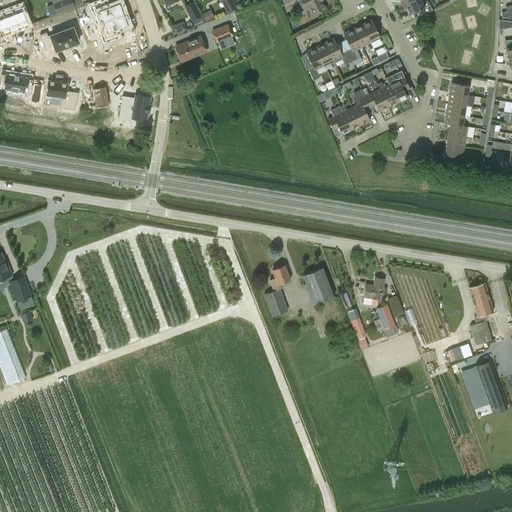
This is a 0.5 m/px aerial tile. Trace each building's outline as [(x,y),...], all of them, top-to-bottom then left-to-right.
[(53,4),(47,7),(50,16),(57,13),(57,14),(75,7),(71,0),(61,0),(53,3),(53,4)] [(219,0),(227,13),(237,8),(232,0),(219,0)] [(323,1),(322,0),(299,0),(305,10),(308,9),(311,16),(326,8),(323,1)] [(417,17),(425,13),(432,10),(427,0),(426,0),(422,2),(420,0),(411,0),(403,4),(409,15),(414,12),(417,17)] [(105,1),(91,7),(94,13),(98,12),(103,22),(124,14),(120,3),(107,7),(105,1)] [(201,17),(193,1),(184,6),(191,21),(201,17)] [(20,6),(11,10),(18,28),(27,25),(20,6)] [(11,10),(2,13),(8,32),(18,28),(11,10)] [(2,13),(0,13),(0,34),(8,32),(2,13)] [(107,33),(102,35),(105,42),(118,37),(116,31),(128,26),(124,14),(103,22),(107,33)] [(362,24),(374,47),(380,44),(381,42),(379,38),(380,37),(372,19),(362,24)] [(511,27),(511,21),(499,19),(498,29),(511,27)] [(183,21),(170,26),(173,34),(186,29),(183,21)] [(211,31),(216,42),(218,41),(233,35),(228,24),(211,31)] [(369,50),(374,47),(362,24),(353,28),(362,46),(366,44),(369,50)] [(46,32),(39,35),(45,49),(51,46),(51,45),(54,44),(56,49),(79,41),(73,26),(47,36),(46,32)] [(362,46),(353,28),(344,33),(347,39),(341,41),(351,61),(360,57),(356,49),(362,46)] [(200,36),(175,47),(181,62),(206,51),(200,36)] [(325,42),(333,60),(341,56),(345,64),(351,61),(341,41),(337,43),(334,37),(325,42)] [(511,39),(503,41),(505,53),(506,53),(508,65),(511,64),(511,39)] [(119,40),(110,43),(113,52),(110,53),(114,65),(118,63),(119,65),(129,61),(128,60),(139,56),(135,44),(123,49),(119,40)] [(315,46),(324,64),(329,62),(332,68),(336,66),(333,60),(325,42),(315,46)] [(315,68),(324,64),(315,46),(306,51),(306,52),(301,57),(306,70),(308,69),(313,80),(319,77),(315,68)] [(374,57),(377,63),(388,58),(386,52),(374,57)] [(389,84),(398,102),(407,98),(404,91),(410,89),(404,77),(401,70),(386,78),(389,84)] [(6,73),(3,90),(17,92),(16,99),(40,102),(43,85),(35,83),(34,85),(29,84),(30,77),(6,73)] [(68,83),(47,79),(45,96),(60,98),(59,108),(75,111),(78,93),(67,91),(68,83)] [(398,102),(389,84),(384,87),(381,81),(377,83),(380,89),(389,107),(398,102)] [(451,82),(449,92),(467,95),(469,85),(451,82)] [(330,88),(333,94),(341,90),(338,85),(334,87),(330,88)] [(82,96),(78,121),(96,124),(99,108),(114,110),(116,99),(114,99),(115,91),(93,88),(92,93),(90,93),(89,97),(82,96)] [(333,94),(330,88),(328,90),(324,91),(327,97),(333,94)] [(356,105),(352,107),(361,125),(370,120),(365,111),(371,108),(365,95),(364,95),(361,89),(353,92),(354,99),(356,105)] [(365,95),(371,108),(376,105),(380,111),(389,107),(380,89),(371,93),(370,93),(368,93),(365,95)] [(465,105),(467,95),(449,92),(447,102),(465,105)] [(134,97),(121,95),(117,121),(132,123),(132,120),(149,122),(153,96),(134,93),(134,97)] [(465,105),(447,102),(445,112),(464,116),(465,105)] [(342,134),(351,130),(340,106),(331,110),(333,116),(327,118),(333,130),(339,127),(342,134)] [(340,106),(351,130),(361,125),(352,107),(342,111),(340,106)] [(449,124),(462,125),(464,116),(445,112),(444,123),(449,124)] [(462,125),(449,124),(447,133),(465,137),(467,126),(462,125)] [(465,137),(447,133),(446,143),(456,145),(463,146),(465,137)] [(456,145),(446,143),(444,153),(447,154),(446,157),(465,160),(466,154),(462,154),(463,150),(463,146),(456,145)] [(0,252),(0,279),(4,278),(6,283),(9,282),(17,301),(31,296),(23,276),(13,280),(11,275),(12,275),(8,265),(6,266),(1,253),(0,252)] [(284,265),(272,270),(275,278),(269,280),(273,291),(264,294),(272,316),(287,311),(278,285),(290,280),(284,265)] [(322,267),(302,275),(313,305),(334,297),(322,267)] [(365,284),(363,297),(371,298),(370,305),(377,306),(377,299),(382,300),(383,294),(385,294),(386,287),(383,287),(384,279),(374,278),(373,285),(365,284)] [(484,283),(476,285),(485,314),(493,312),(484,283)] [(476,285),(468,287),(477,317),(485,314),(476,285)] [(387,299),(393,316),(402,312),(396,296),(387,299)] [(386,338),(397,333),(394,326),(395,326),(387,304),(376,309),(383,330),(386,338)] [(21,315),(24,322),(32,319),(29,312),(21,315)] [(477,317),(474,318),(475,324),(471,325),(476,344),(493,339),(485,314),(477,317)] [(366,336),(358,316),(350,319),(357,339),(366,336)] [(0,331),(0,368),(6,385),(26,377),(7,328),(0,331)] [(488,359),(474,365),(491,412),(505,407),(488,359)]
